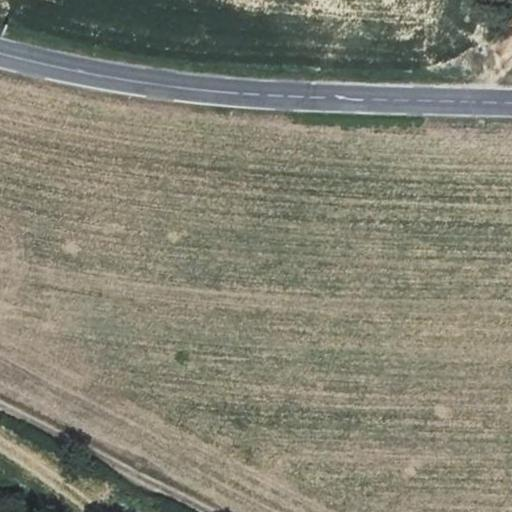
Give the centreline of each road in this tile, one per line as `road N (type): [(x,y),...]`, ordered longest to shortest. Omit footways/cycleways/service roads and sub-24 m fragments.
road 1 (secondary): [(0,53),(175,88),(511,102)]
road 2 (track): [(0,408),(202,511)]
